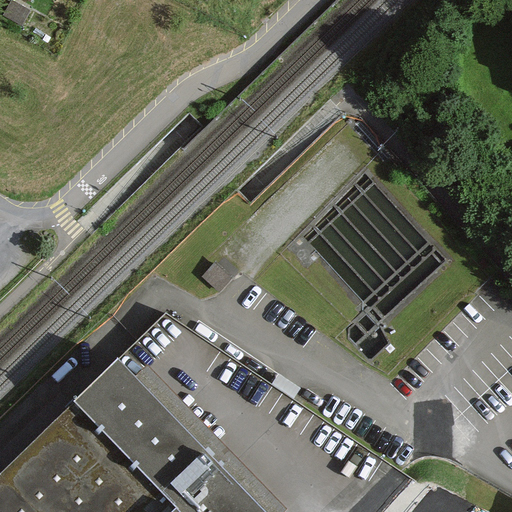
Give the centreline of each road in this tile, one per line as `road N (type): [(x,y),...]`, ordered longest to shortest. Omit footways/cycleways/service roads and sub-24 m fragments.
road 1 (residential): [(314,0),(244,62),(172,101),(61,213),(0,206)]
road 2 (unknown): [(400,419),(508,317)]
